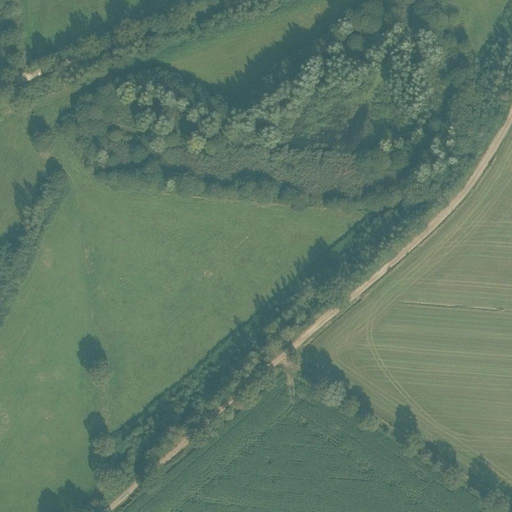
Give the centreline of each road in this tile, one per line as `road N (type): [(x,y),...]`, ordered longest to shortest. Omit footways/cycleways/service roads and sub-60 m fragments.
road 1 (track): [(511,104),(442,215),(278,354)]
road 2 (track): [(278,354),(511,507)]
road 3 (track): [(22,83),(242,0)]
road 4 (track): [(278,354),(103,511)]
